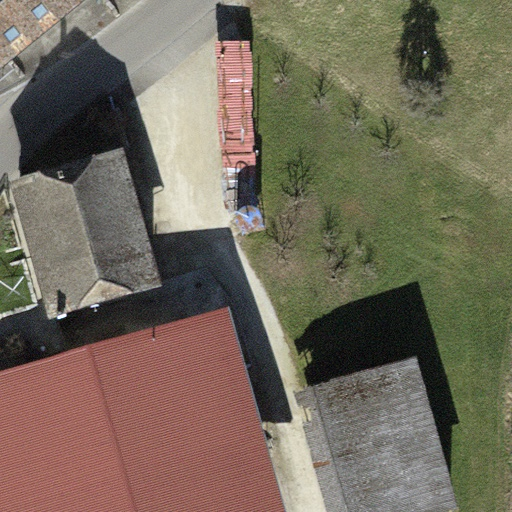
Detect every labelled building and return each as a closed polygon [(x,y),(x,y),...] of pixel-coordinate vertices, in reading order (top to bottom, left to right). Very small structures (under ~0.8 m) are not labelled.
[(0,0),(0,57),(5,63),(82,0),(0,0)] [(233,207),(263,207),(263,65),(233,65),(233,207)] [(61,317),(156,291),(120,159),(24,185),(61,317)] [(245,321),(0,390),(0,503),(2,511),(21,511),(255,446),(234,373),(257,366),(245,321)] [(415,363),(320,389),(352,511),(447,511),(455,510),(415,363)]
